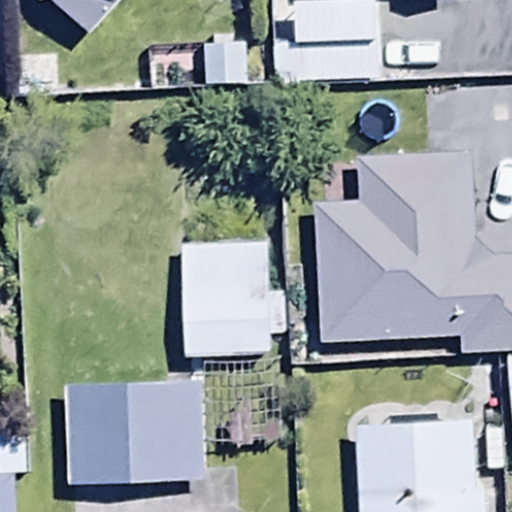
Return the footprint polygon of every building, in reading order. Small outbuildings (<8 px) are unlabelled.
[(32,0),(86,50),(132,0),(32,0)] [(300,0),(301,5),(400,1),(400,15),(448,13),(447,0),(300,0)] [(375,20),(292,24),(295,96),(378,92),(375,20)] [(511,363),(511,264),(485,266),(484,253),(474,253),(471,163),(357,168),(357,172),(318,174),(319,214),(313,215),(318,353),(457,348),(458,365),(511,363)] [(266,251),(181,252),(182,370),(268,369),(266,251)] [(162,397),(161,363),(81,365),(82,398),(65,399),(68,499),(201,496),(199,396),(162,397)] [(0,433),(0,511),(15,511),(14,487),(27,486),(23,432),(0,433)] [(476,511),(474,433),(353,438),(355,511),(476,511)]
